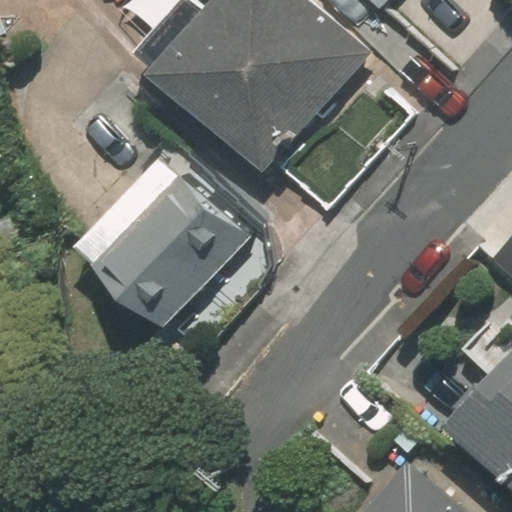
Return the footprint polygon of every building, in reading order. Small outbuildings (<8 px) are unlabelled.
[(277,175),(378,52),(314,0),(215,0),(154,74),(277,175)] [(181,326),(256,235),(165,161),(90,252),(181,326)] [(511,244),(496,263),(511,275),(511,244)] [(511,362),(451,426),(511,484),(511,362)] [(478,511),(418,459),(370,511),(478,511)]
